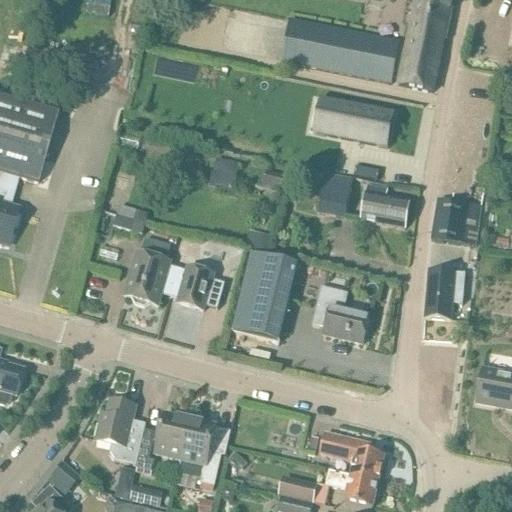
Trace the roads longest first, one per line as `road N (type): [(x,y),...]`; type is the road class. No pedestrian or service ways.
road 1 (residential): [(397,422),(438,124),(466,0)]
road 2 (residential): [(397,422),(96,341)]
road 3 (residential): [(0,489),(72,400),(96,341)]
